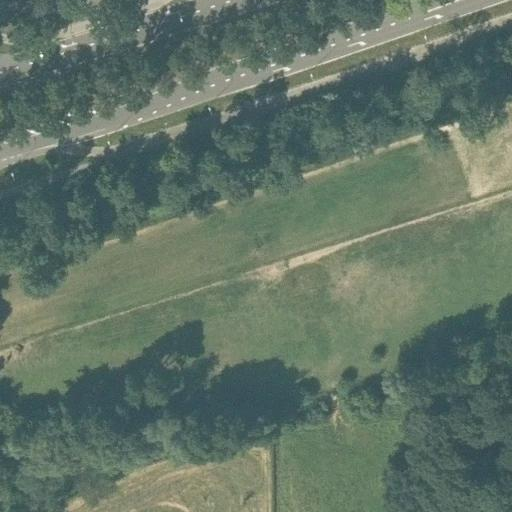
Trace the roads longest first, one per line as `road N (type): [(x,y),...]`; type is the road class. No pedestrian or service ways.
road 1 (tertiary): [(0,154),(422,14)]
road 2 (tertiary): [(248,0),(47,66)]
